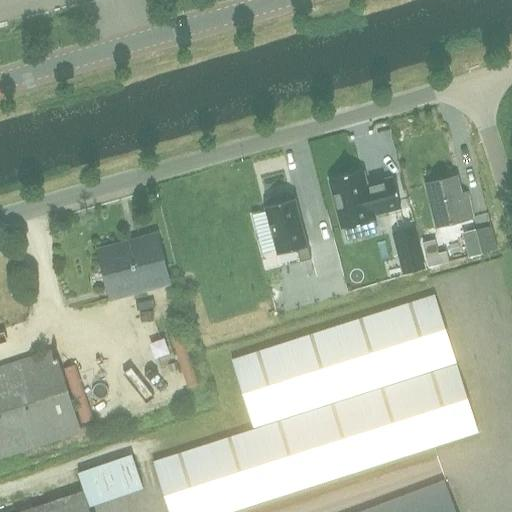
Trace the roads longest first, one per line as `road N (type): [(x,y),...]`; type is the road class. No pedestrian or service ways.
road 1 (unclassified): [(0,217),(474,80)]
road 2 (tertiary): [(0,86),(293,0)]
road 3 (unknown): [(34,207),(42,312),(36,329),(0,351)]
road 4 (residential): [(511,204),(474,80)]
